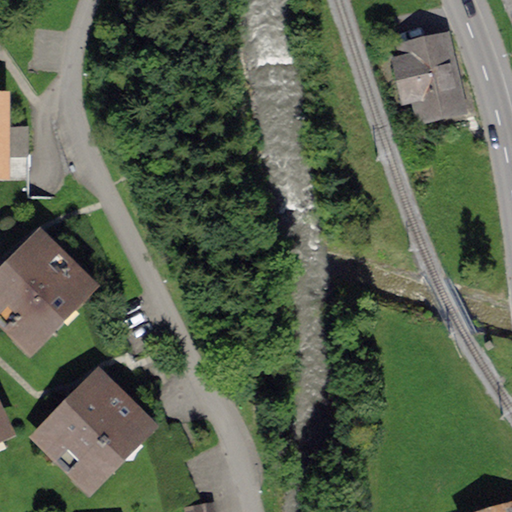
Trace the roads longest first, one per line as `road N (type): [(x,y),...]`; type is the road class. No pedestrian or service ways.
road 1 (residential): [(92,0),(69,76),(73,114),(192,360),(241,511)]
road 2 (secondary): [(458,0),(505,125),(511,170)]
